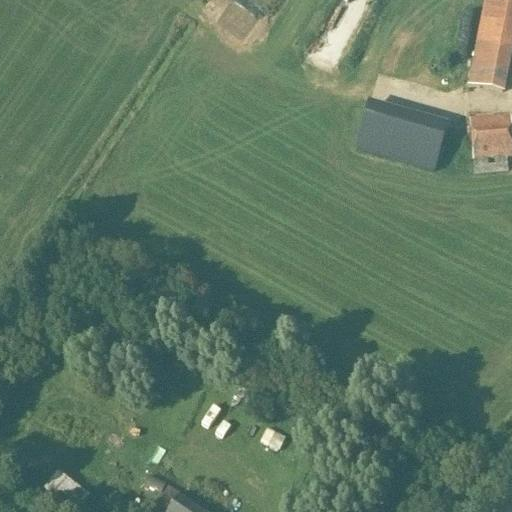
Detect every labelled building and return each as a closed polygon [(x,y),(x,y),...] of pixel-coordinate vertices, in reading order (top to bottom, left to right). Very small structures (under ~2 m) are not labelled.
[(511,1),(506,0),(485,0),(469,88),(505,95),(511,58),(511,1)] [(344,88),(343,96),(364,100),(366,92),(344,88)] [(449,127),(369,104),(355,152),(435,175),(449,127)] [(506,159),(511,158),(511,123),(511,117),(470,120),(473,163),(474,163),(475,176),(507,174),(506,159)] [(77,511),(80,511),(92,495),(57,472),(45,491),(77,511)] [(146,509),(149,511),(202,511),(166,486),(163,491),(161,489),(146,509)]
